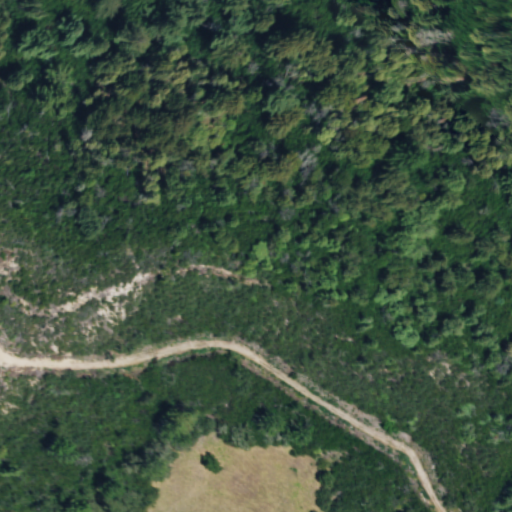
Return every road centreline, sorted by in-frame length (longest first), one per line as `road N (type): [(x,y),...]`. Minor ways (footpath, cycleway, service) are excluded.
road 1 (track): [(442,511),(409,452),(242,348),(188,344),(111,364),(12,361),(0,352)]
road 2 (track): [(0,295),(36,314),(195,265),(254,283),(332,280)]
